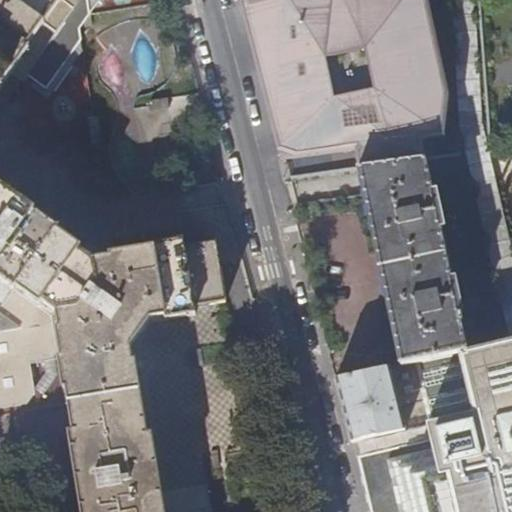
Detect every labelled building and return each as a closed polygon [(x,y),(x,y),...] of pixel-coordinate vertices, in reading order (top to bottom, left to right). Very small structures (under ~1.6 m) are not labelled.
[(167,324),(197,319),(196,310),(227,304),(217,245),(186,250),(184,242),(156,247),(156,251),(140,253),(112,258),(113,262),(94,265),(80,254),(81,251),(54,230),(57,226),(34,209),(0,182),(0,96),(20,68),(31,76),(50,89),(81,46),(80,36),(81,33),(93,31),(90,0),(0,0),(0,282),(9,290),(11,286),(40,307),(42,305),(56,314),(59,336),(53,337),(57,362),(54,363),(59,391),(63,390),(66,406),(71,405),(142,394),(136,362),(132,363),(130,348),(152,321),(167,319),(167,324)] [(237,0),(242,14),(246,13),(262,76),(258,77),(271,131),(274,130),(281,158),(279,159),(279,162),(353,148),(358,172),(423,163),(418,142),(441,138),(452,100),(448,83),(439,48),(426,0),(334,0),(335,9),(325,9),(324,0),(237,0)] [(171,112),(169,102),(151,105),(152,110),(149,110),(150,116),(171,112)] [(96,121),(86,122),(90,145),(100,144),(96,121)] [(423,163),(358,172),(402,369),(417,365),(465,355),(423,163)] [(0,301),(9,290),(0,282),(0,301)] [(26,368),(54,363),(57,362),(53,337),(59,336),(56,314),(42,305),(40,307),(11,286),(9,290),(0,301),(0,411),(23,407),(30,396),(26,368)] [(511,511),(511,344),(503,346),(465,355),(417,365),(430,426),(404,432),(365,441),(377,495),(387,493),(391,511),(511,511)] [(201,369),(207,368),(205,351),(198,352),(201,369)] [(389,371),(336,383),(343,410),(351,444),(365,441),(404,432),(389,371)] [(167,511),(155,438),(150,439),(142,394),(71,405),(76,435),(71,436),(82,511),(167,511)]
